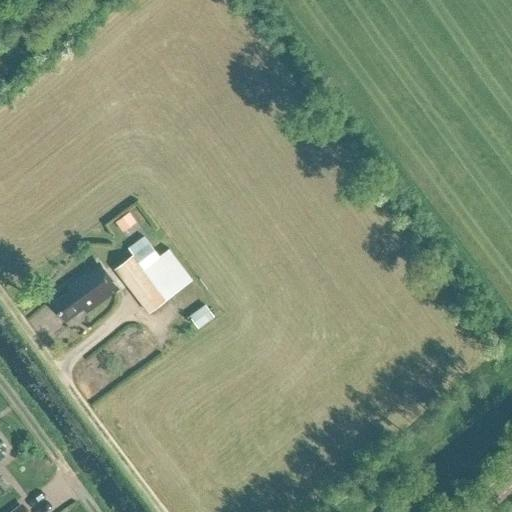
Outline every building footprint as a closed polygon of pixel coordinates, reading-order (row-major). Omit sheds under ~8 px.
[(134,208),(119,216),(125,227),(141,219),(134,208)] [(134,255),(116,270),(129,288),(130,287),(149,312),(167,299),(192,279),(170,250),(161,257),(159,255),(143,234),(128,247),(134,255)] [(115,290),(95,264),(67,285),(70,289),(52,302),(66,320),(83,307),(87,311),(115,290)] [(215,315),(206,303),(190,316),(198,327),(215,315)] [(2,476),(0,477),(0,489),(2,492),(10,486),(2,476)]
